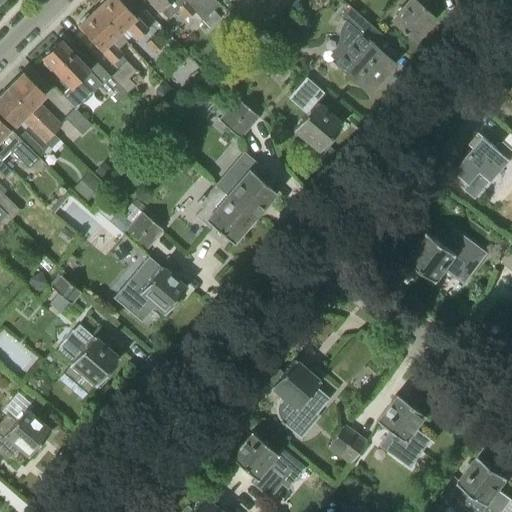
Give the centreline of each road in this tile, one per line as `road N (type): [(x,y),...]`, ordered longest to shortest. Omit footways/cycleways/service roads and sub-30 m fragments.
road 1 (residential): [(87,511),(307,257)]
road 2 (residential): [(307,257),(511,12)]
road 3 (residential): [(511,408),(307,257)]
